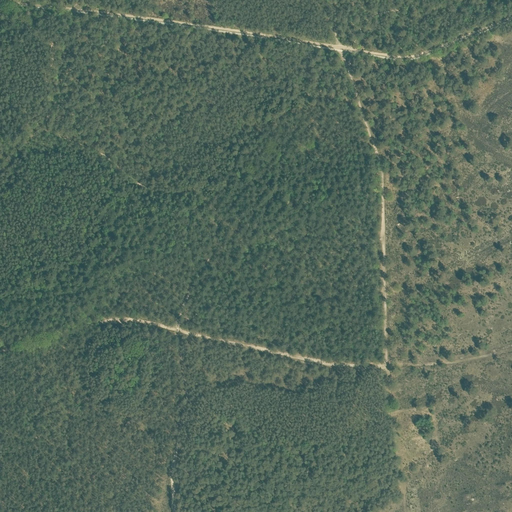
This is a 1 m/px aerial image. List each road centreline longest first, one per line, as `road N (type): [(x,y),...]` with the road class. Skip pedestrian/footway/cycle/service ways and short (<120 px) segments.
road 1 (track): [(385,366),(379,165),(340,47)]
road 2 (track): [(75,9),(350,49)]
road 3 (track): [(217,246),(208,199),(132,183),(89,148),(44,128)]
road 4 (track): [(175,327),(283,356),(385,366)]
road 5 (track): [(174,511),(184,389),(176,332)]
road 6 (track): [(175,327),(117,319),(0,350)]
road 7 (track): [(217,246),(307,261),(380,233)]
road 8 (track): [(350,49),(412,56),(511,17)]
road 9 (track): [(41,511),(35,344)]
road 10 (track): [(404,511),(388,371)]
road 11 (track): [(388,371),(511,349)]
road 12 (track): [(44,128),(75,9)]
